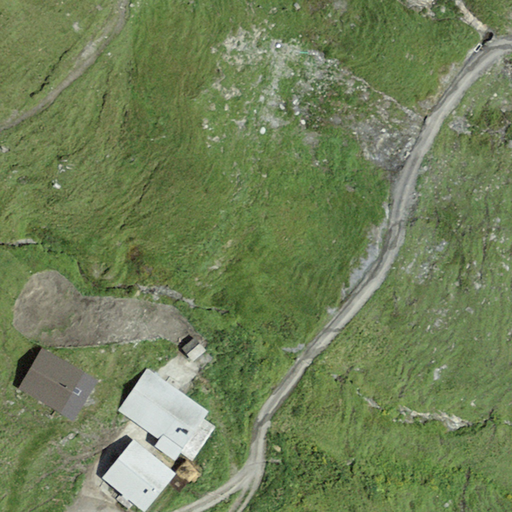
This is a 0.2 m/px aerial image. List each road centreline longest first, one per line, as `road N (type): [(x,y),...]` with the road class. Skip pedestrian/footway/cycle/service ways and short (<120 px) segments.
road 1 (unclassified): [(184,511),(253,468),(270,404),(387,261),(404,185),(439,114),(482,59),(511,43)]
road 2 (track): [(141,348),(78,422),(35,451),(11,511)]
road 3 (track): [(0,128),(92,53),(123,0)]
